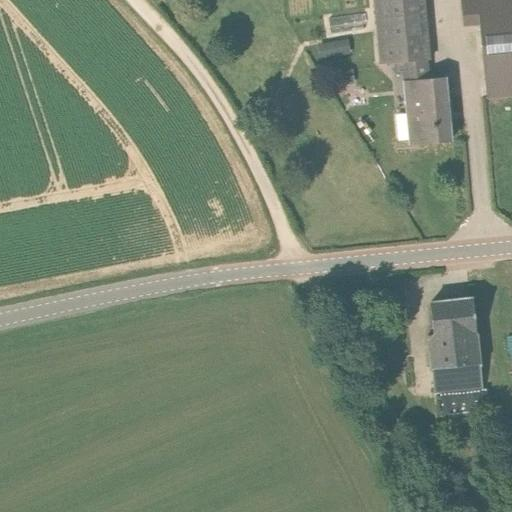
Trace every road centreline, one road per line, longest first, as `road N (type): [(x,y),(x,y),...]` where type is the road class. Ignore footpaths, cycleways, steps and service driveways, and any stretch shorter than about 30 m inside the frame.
road 1 (track): [(427,511),(337,355),(236,128),(137,0)]
road 2 (tertiary): [(0,319),(226,275),(511,247)]
